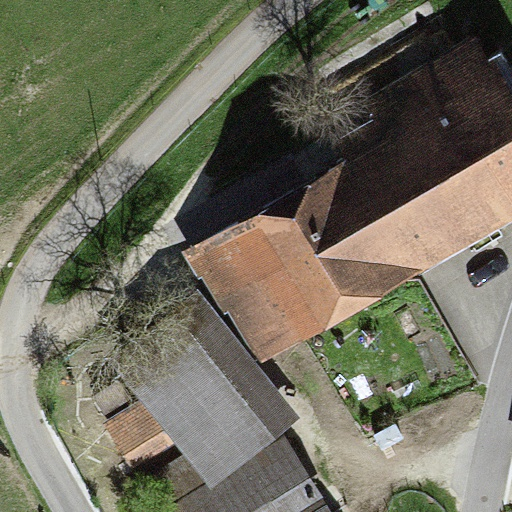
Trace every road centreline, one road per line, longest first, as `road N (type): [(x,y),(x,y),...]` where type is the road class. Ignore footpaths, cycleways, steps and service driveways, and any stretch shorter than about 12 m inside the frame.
road 1 (unclassified): [(296,0),(79,216),(19,308),(13,392),(73,511)]
road 2 (residential): [(511,383),(485,511)]
